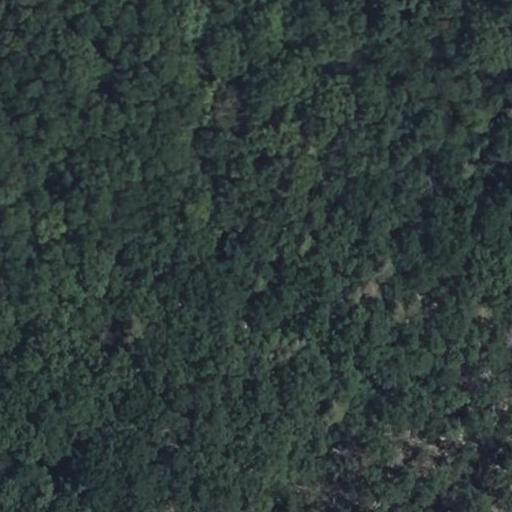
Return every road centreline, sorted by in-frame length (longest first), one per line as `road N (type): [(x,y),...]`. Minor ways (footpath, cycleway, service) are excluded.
road 1 (track): [(0,507),(171,318),(189,271),(197,226),(193,197),(169,150),(178,113),(161,0)]
road 2 (track): [(511,481),(354,355),(171,318)]
road 3 (track): [(0,329),(171,318)]
